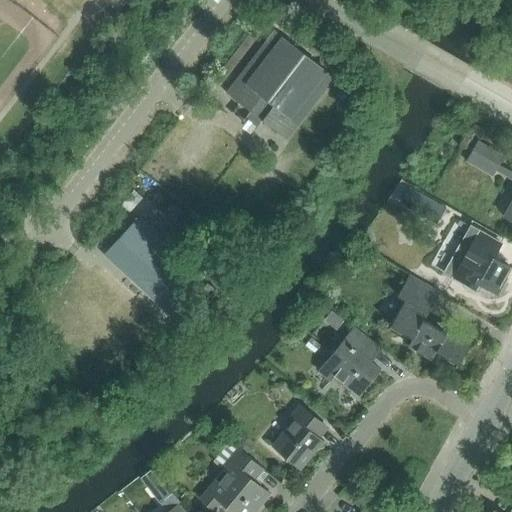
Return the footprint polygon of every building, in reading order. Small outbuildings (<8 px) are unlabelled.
[(227,93),(286,139),(334,77),(274,31),(227,93)] [(478,141),(452,187),(478,202),(504,156),(478,141)] [(511,201),(503,216),(511,221),(511,201)] [(104,257),(170,317),(203,280),(138,220),(104,257)] [(468,286),(472,279),(498,294),(507,279),(504,278),(510,268),(492,258),(501,243),(471,227),(464,240),(465,241),(458,253),(465,257),(453,278),(468,286)] [(413,338),(408,346),(433,360),(437,352),(459,364),(473,338),(450,325),(446,333),(424,320),(440,292),(409,275),(397,296),(405,300),(391,326),(413,338)] [(335,376),(359,396),(381,369),(366,357),(376,345),(354,327),(318,371),(330,381),(335,376)] [(314,435),(323,424),(300,405),(287,421),(291,424),(273,445),(301,468),(322,441),(314,435)] [(201,500),(214,510),(221,501),(234,511),(254,511),(269,494),(253,481),(263,469),(238,448),(222,468),(225,471),(201,500)]
